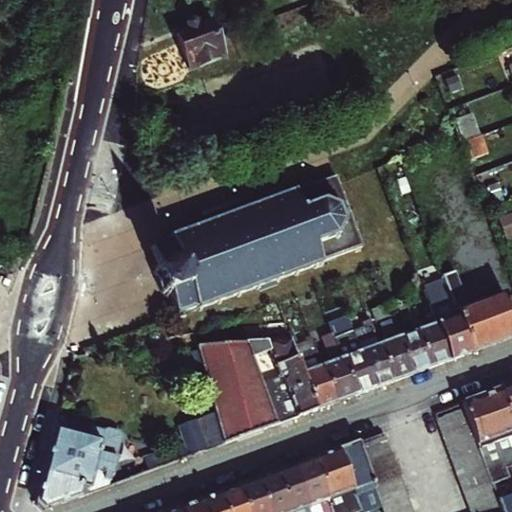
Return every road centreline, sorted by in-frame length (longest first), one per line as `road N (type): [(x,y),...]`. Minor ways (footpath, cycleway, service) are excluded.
road 1 (tertiary): [(0,484),(113,0)]
road 2 (residential): [(86,511),(511,356)]
